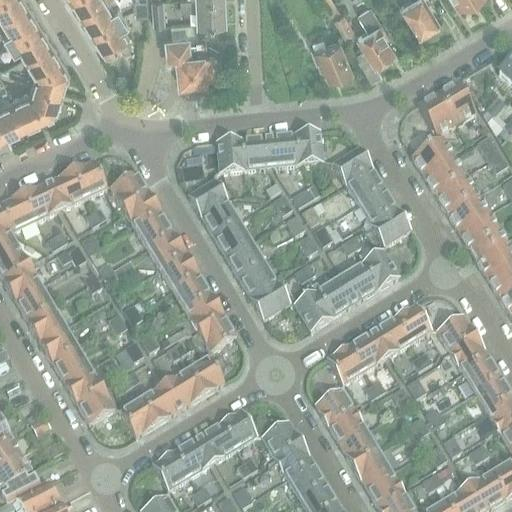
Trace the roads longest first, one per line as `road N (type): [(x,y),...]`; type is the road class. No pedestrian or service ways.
road 1 (residential): [(277,375),(126,129)]
road 2 (residential): [(94,482),(277,375)]
road 3 (residential): [(277,375),(448,270)]
road 4 (residential): [(94,482),(0,320)]
road 5 (residential): [(448,270),(356,113)]
road 6 (residential): [(356,113),(511,39)]
road 7 (residential): [(358,511),(277,375)]
road 8 (residential): [(126,129),(49,0)]
road 9 (residential): [(0,181),(126,129)]
road 10 (residential): [(126,129),(258,124)]
road 11 (residential): [(258,124),(252,0)]
